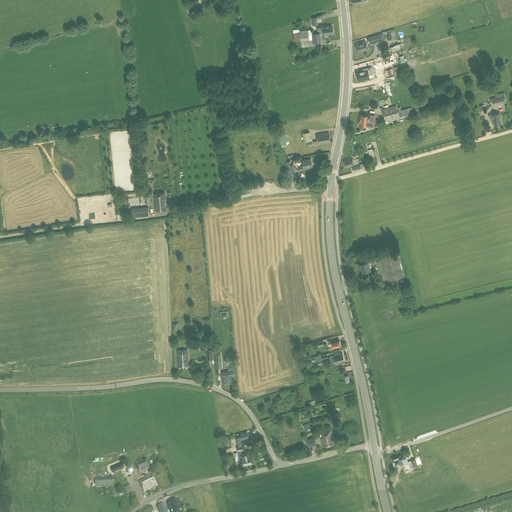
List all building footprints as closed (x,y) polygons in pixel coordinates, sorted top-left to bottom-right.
[(185,4),(188,14),(200,10),(196,1),(185,4)] [(309,40),(308,34),(308,30),(299,31),(300,40),(300,41),(309,40)] [(311,34),(312,34),(312,44),(321,43),(320,33),(312,34),(311,34)] [(370,43),(382,40),(380,34),(368,37),(370,43)] [(368,50),(365,41),(355,44),(358,53),(368,50)] [(398,44),(390,48),(393,53),(401,49),(398,44)] [(392,55),(383,58),(385,64),(394,61),(392,55)] [(364,69),(356,71),(358,81),(370,79),(369,75),(374,74),(372,66),(363,69),(364,69)] [(496,94),(496,97),(490,98),(492,104),(502,102),(505,101),(504,93),(496,94)] [(384,99),(376,101),(377,107),(386,105),(384,99)] [(383,115),(397,111),(396,106),(382,110),(383,115)] [(401,110),(398,111),(397,111),(399,117),(408,114),(407,108),(401,110)] [(399,117),(397,111),(383,115),(385,121),(399,117)] [(501,117),(500,112),(499,112),(489,114),(489,115),(490,118),(492,118),(494,125),(496,125),(497,126),(499,125),(500,124),(501,124),(500,117),(501,117)] [(360,120),(375,122),(376,113),(369,113),(368,116),(360,115),(360,116),(359,117),(359,119),(360,119),(360,120)] [(285,139),(292,136),(289,125),(281,127),(285,139)] [(311,141),(310,132),(302,133),(304,142),(311,141)] [(316,135),(317,141),(318,145),(330,142),(328,133),(316,135)] [(299,167),(300,170),(307,168),(306,167),(312,166),(310,158),(302,161),(303,166),(299,167)] [(353,164),(352,158),(344,160),(345,167),(350,166),(353,165),(353,164)] [(165,197),(165,193),(154,193),(155,211),(166,210),(165,197)] [(132,208),(132,217),(149,215),(148,207),(132,208)] [(404,277),(397,253),(381,257),(388,282),(404,277)] [(370,270),(369,268),(369,267),(371,267),(370,263),(368,263),(367,262),(360,264),(363,272),(370,270)] [(340,341),(339,341),(339,340),(331,342),(330,340),(328,341),(328,344),(331,344),(332,348),(341,346),(340,346),(341,345),(340,341)] [(187,355),(187,350),(177,351),(178,356),(179,366),(188,365),(187,355)] [(335,362),(336,363),(341,362),(341,361),(344,361),(342,353),(334,355),(334,356),(329,357),(331,363),(335,362)] [(234,369),(228,369),(228,370),(228,371),(221,372),(222,383),(231,382),(230,375),(234,375),(234,369)] [(320,433),(321,437),(322,442),(322,443),(323,447),(334,444),(331,430),(321,433),(320,433)] [(241,440),(249,438),(247,431),(239,433),(241,440)] [(306,440),(308,446),(312,445),(311,442),(315,441),(314,437),(306,440)] [(247,464),(244,453),(243,450),(238,451),(237,454),(238,460),(241,459),(242,465),(247,464)] [(250,452),(244,453),(247,464),(253,463),(252,457),(251,457),(250,452)] [(405,459),(404,455),(392,459),(394,467),(402,464),(401,460),(405,459)] [(150,469),(145,460),(144,461),(142,458),(137,461),(138,463),(135,464),(140,473),(143,472),(147,470),(150,469)] [(127,472),(120,476),(123,481),(130,477),(127,472)] [(146,477),(139,481),(144,491),(152,488),(157,485),(152,474),(146,477)] [(95,478),(95,487),(98,487),(113,486),(112,477),(98,478),(95,478)] [(130,485),(124,488),(127,496),(133,493),(130,485)] [(169,510),(169,511),(182,511),(178,499),(167,503),(169,510)]
